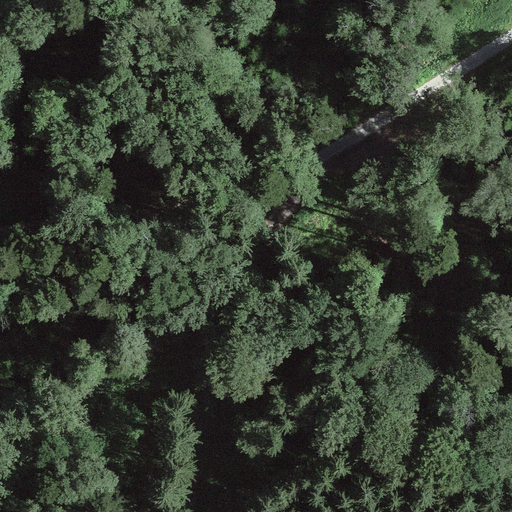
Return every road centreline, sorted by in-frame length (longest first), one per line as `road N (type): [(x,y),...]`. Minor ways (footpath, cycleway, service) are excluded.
road 1 (track): [(511,39),(322,155),(189,208),(0,232)]
road 2 (track): [(322,155),(210,358),(185,511)]
